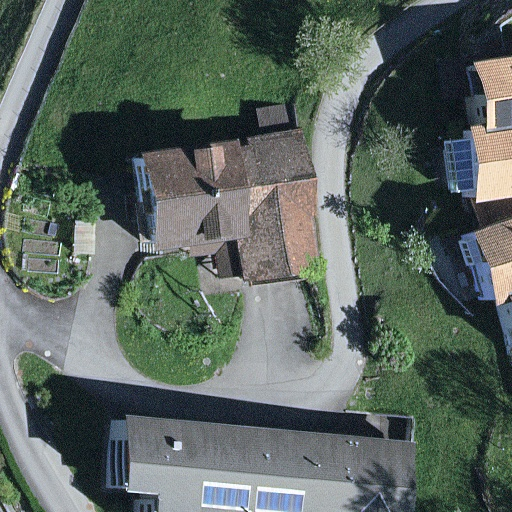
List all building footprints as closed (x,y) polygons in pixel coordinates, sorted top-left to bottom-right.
[(511,49),(467,57),(477,118),(478,125),(511,120),(511,49)] [(183,142),(139,147),(151,246),(197,241),(198,254),(240,249),(244,281),(333,270),(313,99),(269,104),(272,130),(250,132),(251,142),(236,143),(235,135),(212,137),(213,143),(184,146),(183,142)] [(477,118),(463,120),(474,200),(511,194),(511,120),(478,125),(477,118)] [(511,216),(473,228),(494,297),(507,293),(511,291),(511,216)] [(143,402),(134,486),(160,489),(157,511),(412,511),(421,432),(143,402)]
